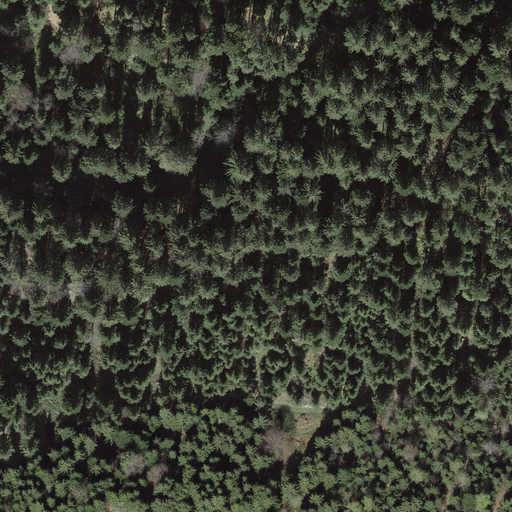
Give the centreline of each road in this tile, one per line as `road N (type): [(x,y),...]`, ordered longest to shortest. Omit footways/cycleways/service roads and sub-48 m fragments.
road 1 (track): [(390,0),(338,26),(215,144),(171,162),(122,174),(70,173),(0,152)]
road 2 (track): [(403,382),(140,489),(102,511)]
road 3 (track): [(511,332),(415,372),(393,401),(384,448),(435,511)]
